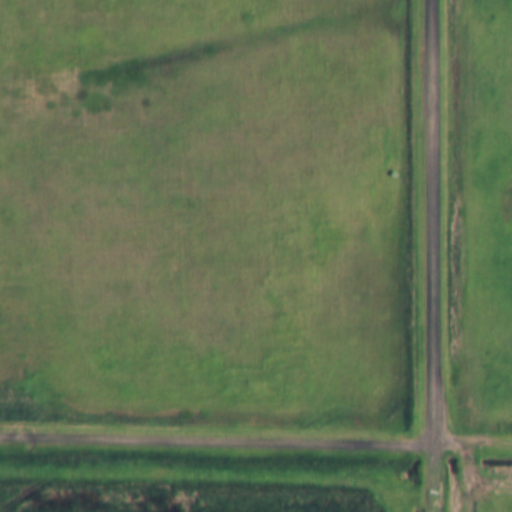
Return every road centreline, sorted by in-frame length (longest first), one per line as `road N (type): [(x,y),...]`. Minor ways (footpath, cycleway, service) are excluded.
road 1 (track): [(511,448),(0,440)]
road 2 (residential): [(435,511),(434,0)]
